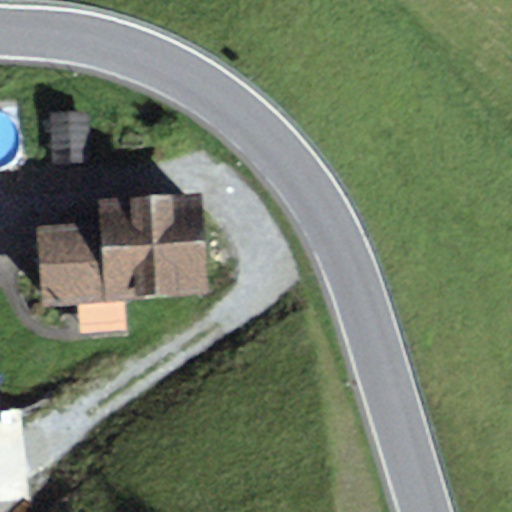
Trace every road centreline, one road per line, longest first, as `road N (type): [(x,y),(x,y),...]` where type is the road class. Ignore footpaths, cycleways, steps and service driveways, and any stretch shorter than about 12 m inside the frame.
road 1 (tertiary): [(429,511),(342,235),(304,170),(250,112),(193,72),(117,37),(0,23)]
road 2 (track): [(405,0),(511,113)]
